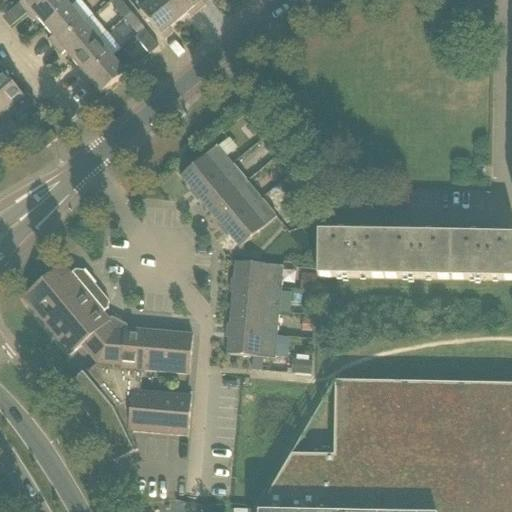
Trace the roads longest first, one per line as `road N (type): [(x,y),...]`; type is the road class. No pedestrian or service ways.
road 1 (unclassified): [(99,155),(289,0)]
road 2 (residential): [(99,155),(0,33)]
road 3 (tertiary): [(80,511),(0,394)]
road 4 (unclassified): [(0,240),(99,155)]
